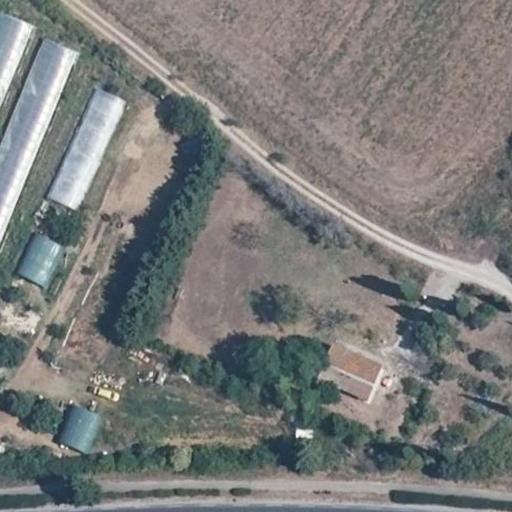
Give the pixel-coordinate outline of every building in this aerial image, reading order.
[(0,104),(31,23),(0,10),(0,104)] [(0,258),(73,48),(37,36),(0,144),(0,258)] [(54,200),(86,210),(124,97),(92,86),(54,200)] [(17,271),(46,286),(66,246),(37,231),(17,271)] [(0,327),(34,339),(44,312),(0,297),(0,327)] [(279,363),(299,374),(308,356),(289,345),(279,363)] [(364,399),(370,388),(332,369),(326,380),(364,399)] [(73,405),(61,444),(91,453),(102,414),(73,405)]
